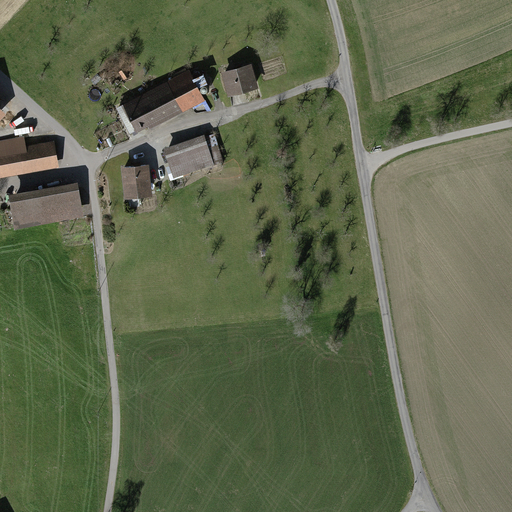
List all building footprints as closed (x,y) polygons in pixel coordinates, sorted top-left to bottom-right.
[(250,66),(225,73),(230,92),(255,85),(250,66)] [(200,95),(190,76),(179,82),(189,101),(200,95)] [(189,101),(179,82),(170,87),(180,106),(189,101)] [(134,99),(119,107),(131,131),(169,111),(171,117),(179,113),(176,108),(180,106),(170,87),(169,84),(146,95),(146,96),(136,104),(134,99)] [(0,120),(10,110),(0,100),(0,120)] [(214,135),(203,139),(211,162),(221,158),(214,135)] [(18,138),(7,140),(9,152),(20,150),(18,138)] [(203,138),(167,150),(172,165),(175,174),(188,170),(211,162),(203,139),(203,138)] [(7,140),(0,141),(0,171),(56,161),(53,143),(20,150),(9,152),(7,140)] [(146,165),(125,167),(128,192),(148,190),(146,165)] [(189,173),(188,170),(175,174),(172,165),(168,166),(172,178),(189,173)] [(14,199),(54,192),(53,186),(13,194),(14,199)] [(77,208),(74,188),(54,192),(14,199),(18,219),(77,208)]
